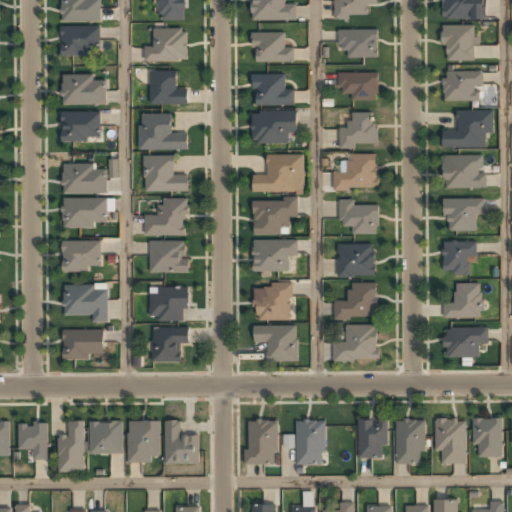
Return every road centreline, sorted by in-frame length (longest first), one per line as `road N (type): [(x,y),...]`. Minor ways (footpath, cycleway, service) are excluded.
road 1 (residential): [(219,0),(222,511)]
road 2 (residential): [(0,386),(511,384)]
road 3 (residential): [(30,0),(31,386)]
road 4 (residential): [(410,0),(412,384)]
